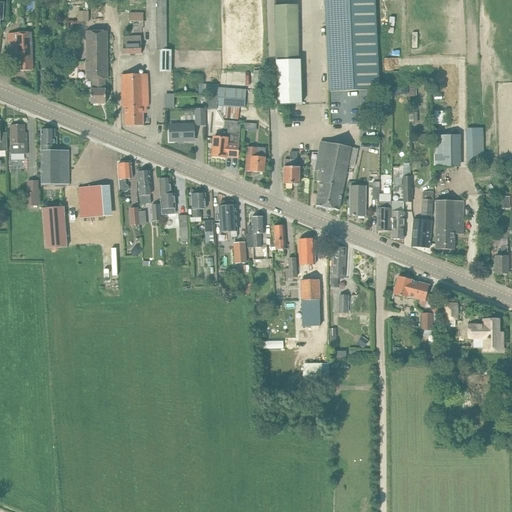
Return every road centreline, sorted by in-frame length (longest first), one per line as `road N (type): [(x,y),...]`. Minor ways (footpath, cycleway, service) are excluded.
road 1 (tertiary): [(274,204),(0,92)]
road 2 (unclassified): [(274,204),(269,0)]
road 3 (tertiary): [(511,300),(382,247)]
road 4 (track): [(382,511),(381,372)]
road 5 (unclassified): [(381,372),(382,247)]
